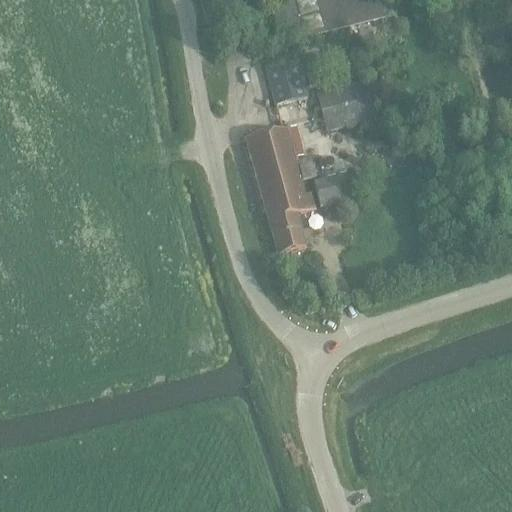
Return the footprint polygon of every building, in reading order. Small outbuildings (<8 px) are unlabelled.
[(300,0),(254,12),(263,50),(373,22),(368,0),(300,0)] [(266,72),(275,108),(307,100),(298,64),(266,72)] [(320,97),(329,132),(372,121),(363,86),(320,97)] [(310,196),(305,198),(301,184),(317,181),(312,161),(296,164),(288,131),(245,142),(278,258),(305,250),(296,217),(314,212),(310,196)] [(313,185),(320,209),(356,200),(350,175),(313,185)]
